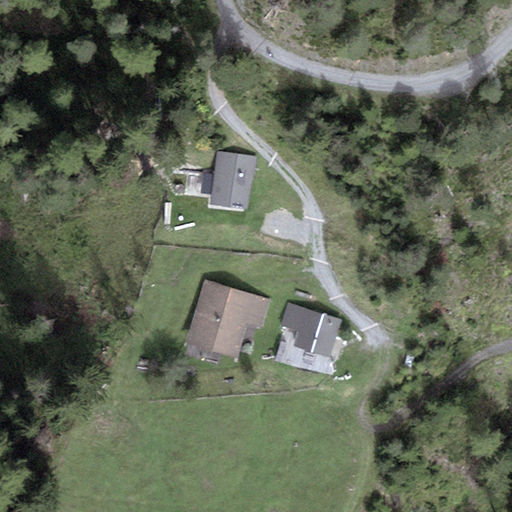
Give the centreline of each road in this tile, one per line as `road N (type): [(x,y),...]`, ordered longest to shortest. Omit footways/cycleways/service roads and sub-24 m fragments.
road 1 (track): [(212,0),(187,31),(198,76),(307,188),(322,271),(373,329),(377,360),(361,401),(367,431),(391,425),(441,372),(511,340)]
road 2 (track): [(511,33),(492,57),(439,80),(346,78),(252,38),(222,0)]
